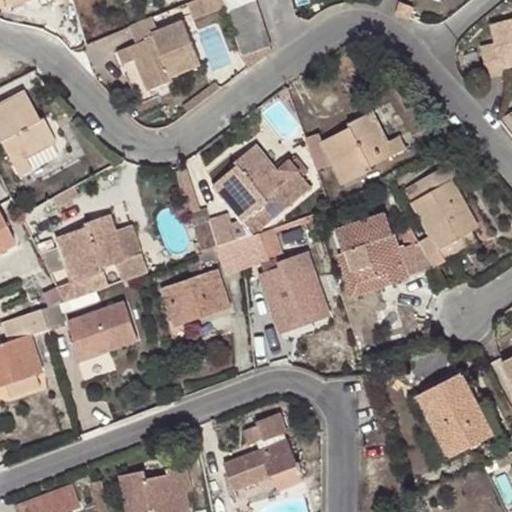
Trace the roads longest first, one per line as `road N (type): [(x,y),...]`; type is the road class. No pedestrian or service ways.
road 1 (residential): [(511,170),(390,30),(337,26),(162,152),(132,152),(45,59),(0,46)]
road 2 (residential): [(0,482),(259,377),(312,387),(337,412),(333,511)]
